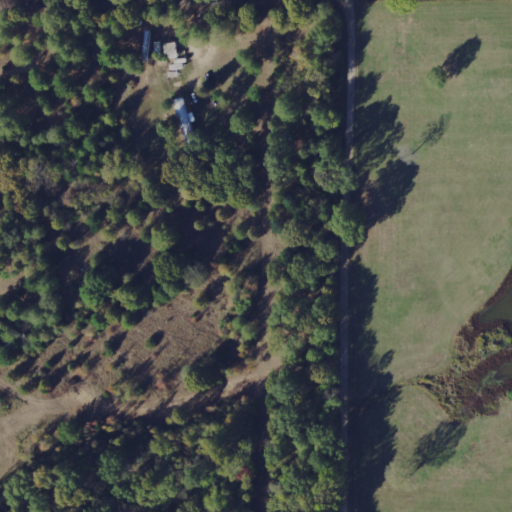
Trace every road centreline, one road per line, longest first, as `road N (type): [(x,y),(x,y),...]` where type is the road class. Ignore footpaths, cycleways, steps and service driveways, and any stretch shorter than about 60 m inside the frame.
road 1 (residential): [(351,511),(360,68),(353,0)]
road 2 (residential): [(276,0),(0,8)]
